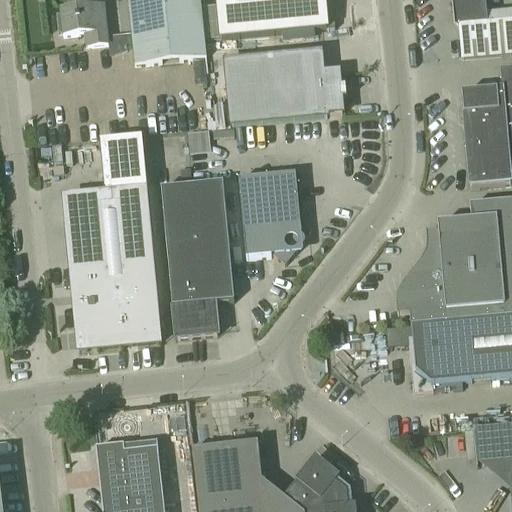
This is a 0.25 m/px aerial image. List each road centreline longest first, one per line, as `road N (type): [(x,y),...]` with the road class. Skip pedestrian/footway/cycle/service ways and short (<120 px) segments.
road 1 (unclassified): [(283,367),(291,323),(389,196),(399,171),(386,0)]
road 2 (unclassified): [(32,397),(0,101)]
road 3 (unclassified): [(32,397),(283,367)]
road 4 (unclassified): [(436,511),(417,487),(299,395),(283,367)]
